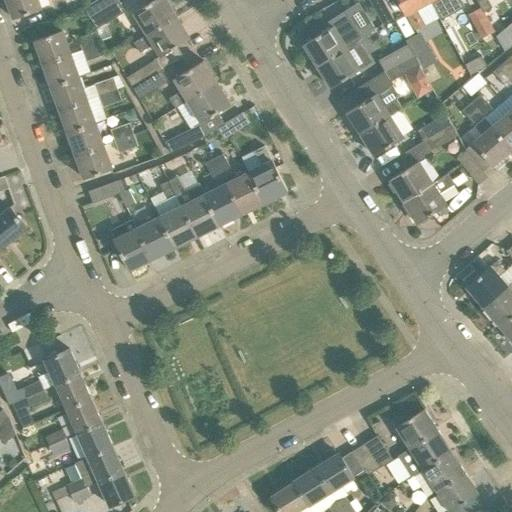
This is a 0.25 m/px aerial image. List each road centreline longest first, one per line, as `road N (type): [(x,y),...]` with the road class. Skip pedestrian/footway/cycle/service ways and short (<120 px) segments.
road 1 (unclassified): [(185,495),(255,445),(456,342)]
road 2 (unclassified): [(103,327),(356,197)]
road 3 (unclassified): [(81,276),(0,53)]
road 4 (unclassified): [(356,197),(245,21)]
road 5 (unclassified): [(185,495),(103,327)]
road 6 (unclassified): [(411,280),(511,199)]
